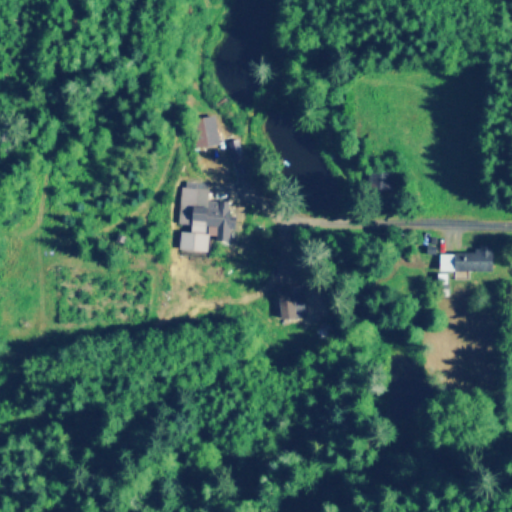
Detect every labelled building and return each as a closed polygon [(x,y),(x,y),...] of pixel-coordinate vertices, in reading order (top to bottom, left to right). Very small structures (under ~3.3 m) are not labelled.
[(196,120),(200,150),(225,147),(221,117),(196,120)] [(397,191),(397,174),(372,174),(372,191),(397,191)] [(185,251),(214,253),(215,242),(238,243),(239,221),(234,220),(235,204),(213,202),(214,190),(186,188),(183,225),(195,226),(194,233),(186,232),(185,251)] [(482,255),(444,255),(444,273),(498,273),(498,246),(482,246),(482,255)] [(280,321),(308,320),(307,294),(279,295),(280,321)]
